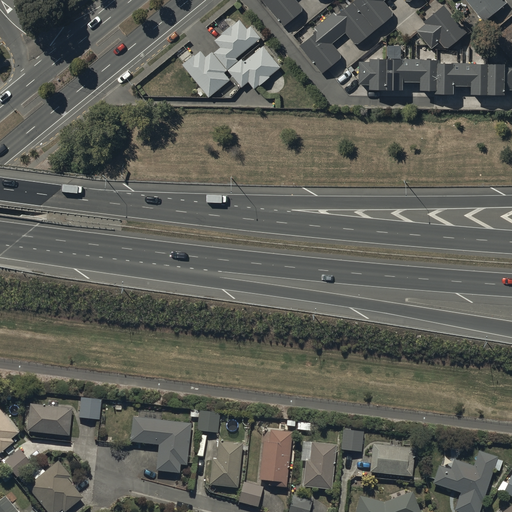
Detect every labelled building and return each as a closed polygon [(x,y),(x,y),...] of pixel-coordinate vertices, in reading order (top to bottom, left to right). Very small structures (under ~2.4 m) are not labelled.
[(294,0),(262,0),(260,2),(284,29),(300,15),(302,9),(294,0)] [(413,0),(358,0),(336,18),(333,14),(314,30),(317,33),(299,48),(322,76),(339,62),(340,54),(332,45),(344,35),(354,46),(359,46),(391,20),(391,13),(383,3),(386,0),(403,0),(408,5),(413,0)] [(461,0),(482,25),(508,5),(503,0),(461,0)] [(467,36),(444,7),(423,24),(424,26),(416,33),(431,51),(439,44),(443,49),(448,51),(467,36)] [(201,53),(183,67),(209,100),(233,80),(241,90),(248,84),(254,91),(280,69),(263,49),(245,64),(243,61),(240,64),(237,60),(261,40),(251,28),(247,31),(240,22),(215,43),(220,49),(213,54),(212,53),(206,58),(201,53)] [(368,65),(358,65),(358,89),(368,89),(368,94),(402,94),(402,85),(418,85),(418,95),(435,95),(435,98),(452,98),(452,90),(469,90),(469,99),(504,100),(504,92),(511,91),(511,76),(505,77),(505,69),(438,68),(438,63),(368,62),(368,65)] [(103,400),(81,398),(79,420),(101,422),(103,400)] [(69,439),(72,410),(30,406),(27,435),(69,439)] [(12,441),(19,435),(0,410),(0,454),(1,456),(15,444),(12,441)] [(191,418),(198,419),(197,433),(220,435),(222,415),(192,411),(191,418)] [(191,425),(132,419),(130,445),(159,448),(156,473),(180,475),(180,468),(187,468),(191,425)] [(362,455),(363,431),(344,430),(344,432),(343,432),(341,453),(362,455)] [(270,445),(264,444),(260,483),(270,484),(270,488),(288,490),(293,434),(271,432),(270,445)] [(244,447),(219,444),(217,461),(213,461),(210,488),(238,492),(244,447)] [(331,492),(336,447),(303,444),(302,463),(307,464),(304,490),(331,492)] [(372,447),(370,475),(412,478),(414,450),(372,447)] [(35,466),(20,450),(4,463),(19,480),(35,466)] [(433,487),(460,496),(454,511),(479,511),(494,471),(498,473),(502,461),(478,453),(473,468),(453,462),(450,472),(439,468),(433,487)] [(72,479),(59,463),(47,473),(42,467),(32,475),(37,481),(28,489),(46,511),(69,511),(84,501),(69,481),(72,479)] [(259,510),(264,489),(244,484),(239,505),(259,510)] [(420,511),(414,493),(383,503),(359,497),(355,511),(420,511)] [(311,511),(314,503),(294,497),(289,511),(311,511)] [(18,511),(7,498),(0,503),(0,511),(18,511)]
